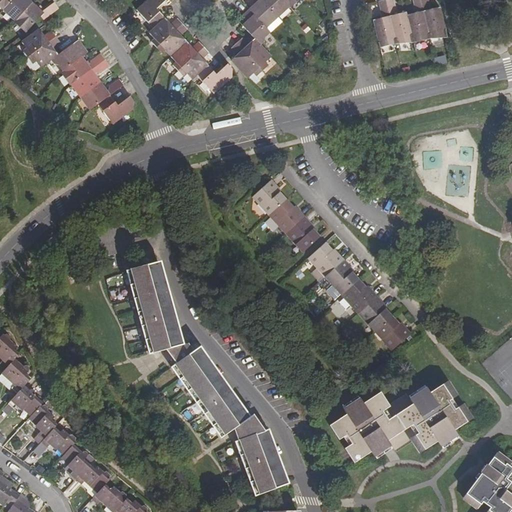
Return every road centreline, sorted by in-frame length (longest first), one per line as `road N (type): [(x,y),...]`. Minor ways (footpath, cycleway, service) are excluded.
road 1 (residential): [(148,159),(187,309),(273,417),(316,511)]
road 2 (unclassified): [(148,159),(75,196),(0,261)]
road 3 (residential): [(165,152),(157,116),(127,64),(104,26),(74,0)]
road 4 (residential): [(415,316),(315,199)]
road 5 (unclassified): [(511,68),(373,101)]
road 6 (unclassified): [(302,118),(165,152)]
